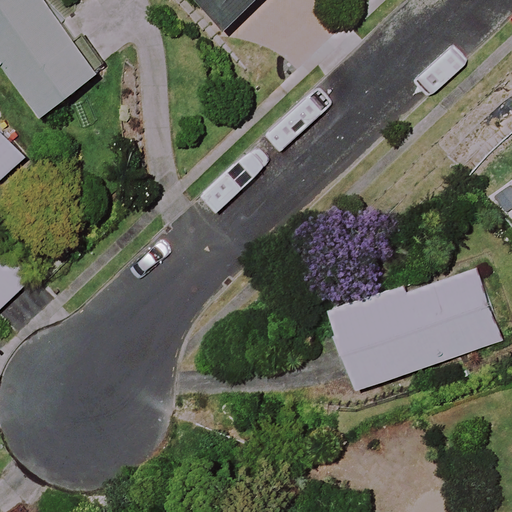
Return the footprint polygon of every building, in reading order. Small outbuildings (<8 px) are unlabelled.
[(103,71),(52,0),(0,0),(0,59),(5,56),(45,112),(103,71)] [(204,0),(228,26),(256,0),(204,0)] [(0,180),(29,154),(0,121),(0,180)] [(0,310),(36,275),(0,238),(0,310)] [(502,340),(477,261),(335,306),(360,385),(502,340)]
